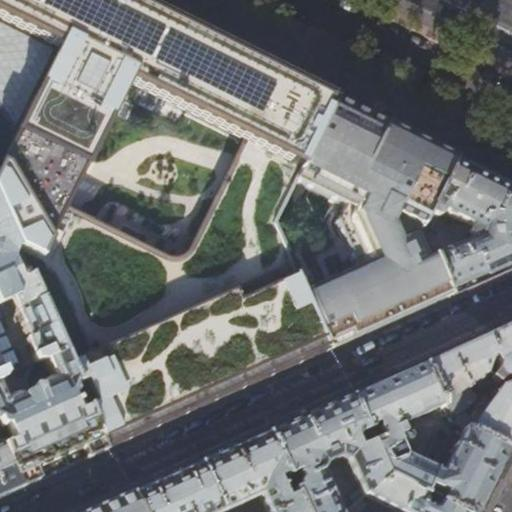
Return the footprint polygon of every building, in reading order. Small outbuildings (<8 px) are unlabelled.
[(128,0),(0,0),(0,113),(19,122),(0,162),(0,221),(102,445),(172,414),(261,374),(326,345),(302,293),(272,228),(293,185),(333,101),(299,84),(215,43),(154,13),(128,0)] [(450,296),(434,259),(430,251),(421,230),(427,216),(454,161),(420,144),(349,109),(333,101),(293,185),(342,209),(335,224),(354,269),(302,293),(326,345),(328,351),(388,324),(450,296)] [(476,240),(434,259),(450,296),(485,280),(511,268),(511,189),(491,179),(454,161),(427,216),(434,219),(437,219),(441,218),(443,215),(473,230),(473,235),(476,240)] [(0,445),(20,489),(82,461),(105,451),(102,445),(0,221),(0,445)] [(511,322),(467,343),(422,363),(448,421),(451,422),(463,428),(509,452),(511,445),(511,322)] [(392,376),(350,395),(365,431),(370,442),(385,475),(423,494),(427,485),(435,471),(419,462),(439,421),(451,422),(448,421),(422,363),(392,376)] [(354,436),(365,431),(350,395),(308,414),(266,433),(286,475),(286,476),(297,471),(301,480),(298,482),(296,481),(290,484),(295,495),(302,511),(338,511),(321,472),(324,464),(338,458),(347,461),(362,497),(363,495),(385,475),(370,442),(358,447),(354,436)] [(479,511),(490,489),(509,452),(463,428),(441,473),(435,471),(427,485),(438,491),(437,494),(443,497),(440,503),(458,511),(479,511)] [(232,448),(199,463),(220,511),(224,511),(257,497),(263,511),(302,511),(295,495),(286,499),(277,479),(286,475),(266,433),(232,448)] [(0,497),(20,489),(0,445),(0,497)] [(168,477),(131,493),(139,511),(220,511),(199,463),(168,477)] [(424,495),(423,494),(385,475),(363,495),(397,511),(458,511),(440,503),(438,502),(434,509),(429,509),(428,505),(421,502),(424,495)] [(112,502),(99,508),(101,511),(139,511),(131,493),(112,502)]
